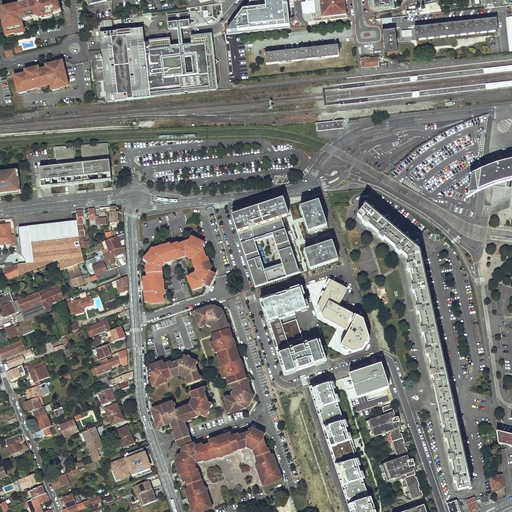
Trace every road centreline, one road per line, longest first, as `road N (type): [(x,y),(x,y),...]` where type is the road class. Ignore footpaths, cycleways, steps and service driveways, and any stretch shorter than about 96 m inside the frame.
road 1 (residential): [(218,199),(281,383),(379,359),(393,370)]
road 2 (residential): [(498,406),(474,255),(422,210),(346,173)]
road 3 (residential): [(178,511),(141,404),(136,319)]
road 4 (residential): [(442,511),(393,370)]
road 5 (residential): [(58,511),(7,386)]
road 6 (residential): [(125,199),(0,213)]
